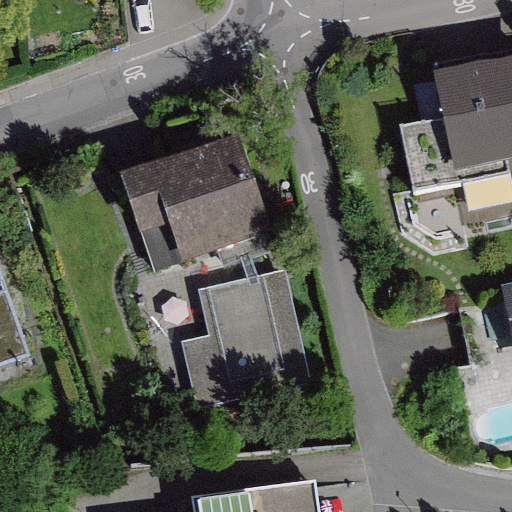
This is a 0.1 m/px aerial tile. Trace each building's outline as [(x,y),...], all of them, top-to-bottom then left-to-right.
[(457,133),(413,142),(424,197),(511,179),(511,72),(447,85),(457,133)] [(253,155),(132,191),(161,287),(282,250),(253,155)] [(0,383),(42,368),(0,257),(0,383)] [(297,283),(179,306),(200,419),(319,396),(297,283)] [(331,511),(330,498),(225,511),(331,511)]
